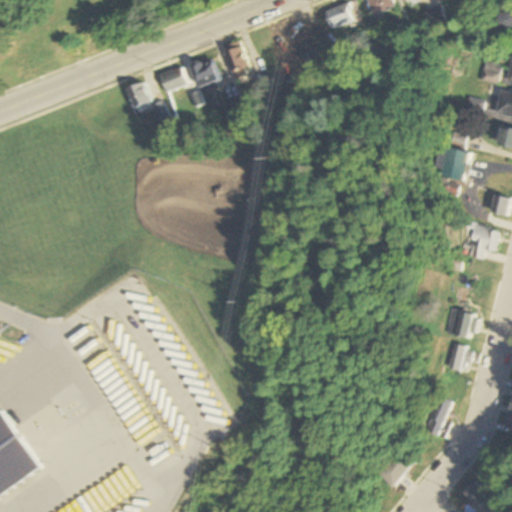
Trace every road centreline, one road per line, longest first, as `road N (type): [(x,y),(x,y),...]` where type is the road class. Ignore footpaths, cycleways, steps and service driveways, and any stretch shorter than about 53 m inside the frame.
road 1 (tertiary): [(284,0),(0,112)]
road 2 (residential): [(511,295),(482,414),(413,511)]
